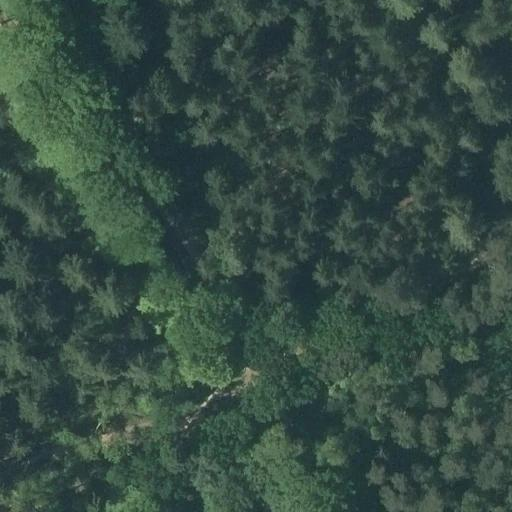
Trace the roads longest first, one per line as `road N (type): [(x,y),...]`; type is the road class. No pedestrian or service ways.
road 1 (unknown): [(210,322),(215,250),(43,0)]
road 2 (track): [(248,375),(73,113)]
road 3 (track): [(511,255),(248,375)]
road 4 (track): [(150,0),(215,250)]
road 5 (unknown): [(210,322),(116,483),(71,511)]
road 6 (track): [(294,511),(269,417),(248,375)]
road 7 (track): [(73,113),(0,4)]
